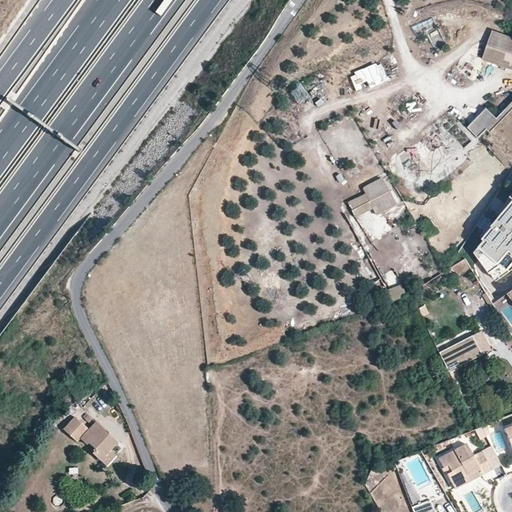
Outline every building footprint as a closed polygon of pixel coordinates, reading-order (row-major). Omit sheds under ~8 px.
[(437,31),(428,34),(433,45),(442,42),(437,31)] [(511,37),(493,31),(488,45),(511,53),(511,37)] [(511,53),(488,45),(483,60),(511,69),(511,53)] [(355,92),(388,84),(383,65),(351,73),(355,92)] [(469,79),(472,73),(462,68),(459,74),(469,79)] [(511,101),(496,116),(498,117),(487,129),(491,133),(511,110),(511,101)] [(496,116),(487,108),(468,128),(479,138),(487,129),(498,117),(496,116)] [(384,180),(381,179),(363,189),(366,195),(348,204),(356,218),(373,210),(369,203),(390,192),(384,180)] [(397,204),(390,192),(369,203),(373,210),(376,215),(378,216),(396,206),(397,204)] [(506,216),(511,208),(511,195),(501,212),(506,216)] [(511,208),(506,216),(503,220),(500,217),(494,224),(495,226),(485,238),(487,239),(476,252),(496,279),(507,266),(510,269),(511,266),(511,208)] [(485,238),(495,226),(494,224),(491,222),(482,235),(485,238)] [(381,280),(369,258),(362,262),(374,284),(381,280)] [(471,268),(466,259),(452,268),(458,276),(471,268)] [(507,266),(496,279),(498,282),(511,271),(511,270),(510,269),(507,266)] [(389,298),(406,296),(403,286),(387,291),(389,298)] [(489,307),(493,304),(486,292),(482,295),(489,307)] [(511,349),(511,348),(511,334),(508,329),(502,333),(511,349)] [(480,330),(471,335),(480,353),(490,348),(480,330)] [(471,335),(437,352),(447,371),(454,368),(480,353),(471,335)] [(480,353),(454,368),(459,377),(485,362),(480,353)] [(99,460),(109,448),(115,440),(94,421),(89,427),(76,416),(65,428),(77,439),(79,438),(81,440),(83,439),(90,445),(87,449),(99,460)] [(480,440),(486,436),(481,427),(475,430),(480,440)] [(473,456),(466,444),(439,459),(455,489),(490,470),(481,452),(473,456)] [(114,452),(109,448),(99,460),(105,465),(114,452)] [(389,471),(397,468),(395,462),(386,466),(389,471)] [(435,511),(431,500),(412,507),(413,511),(435,511)]
